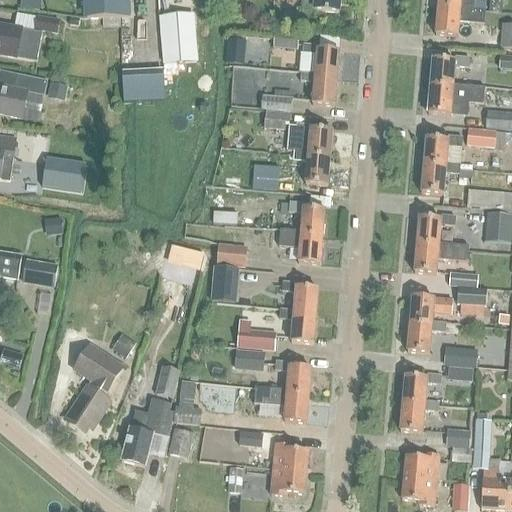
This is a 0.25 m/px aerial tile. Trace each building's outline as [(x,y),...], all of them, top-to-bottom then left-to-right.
[(20,0),(19,11),(38,13),(40,0),(20,0)] [(129,0),(86,0),(88,21),(130,20),(129,0)] [(338,15),(339,0),(303,0),(303,13),(338,15)] [(474,3),(474,0),(438,0),(438,10),(459,12),(460,8),(474,9),(474,13),(485,14),(486,4),(474,3)] [(486,4),(485,14),(499,15),(500,6),(486,4)] [(474,13),(474,9),(460,8),(459,12),(438,10),(435,38),(457,40),(458,25),(484,27),(485,14),(474,13)] [(197,64),(194,16),(159,18),(162,67),(197,64)] [(34,32),(57,37),(60,23),(37,18),(34,32)] [(22,31),(0,27),(0,57),(16,61),(36,65),(42,35),(22,31)] [(511,27),(502,27),(500,51),(511,52),(511,27)] [(299,35),(275,33),(273,50),(298,52),(299,35)] [(321,48),(340,50),(341,38),(322,36),(321,48)] [(225,65),(244,67),(245,44),(227,42),(225,65)] [(336,82),(339,54),(317,52),(317,49),(303,48),(302,57),(316,58),(315,76),(315,80),(336,82)] [(511,58),(499,58),(498,72),(511,73),(511,58)] [(468,71),(469,61),(455,60),(454,64),(433,62),(431,90),(452,92),(453,87),(454,69),(468,71)] [(165,104),(163,73),(122,75),(124,106),(165,104)] [(315,80),(315,76),(301,75),(300,84),(314,85),(312,108),(334,110),(336,82),(315,80)] [(38,125),(44,98),(47,83),(18,77),(15,92),(0,88),(0,116),(22,121),(38,125)] [(47,101),(65,104),(68,88),(50,85),(47,101)] [(483,108),(485,90),(453,87),(452,92),(431,90),(428,117),(450,119),(450,117),(467,119),(468,106),(483,108)] [(291,100),(262,98),(261,112),(290,114),(291,100)] [(290,116),(265,114),(264,131),(285,133),(285,127),(289,127),(290,116)] [(511,116),(487,114),(485,131),(511,133),(511,116)] [(310,131),(311,128),(296,126),(296,129),(289,128),(287,154),(294,154),(308,155),(308,160),(329,161),(332,133),(310,131)] [(496,134),(469,131),(467,148),(494,151),(496,134)] [(0,182),(9,184),(15,141),(0,139),(0,182)] [(424,169),(445,171),(446,166),(460,167),(462,140),(448,139),(447,143),(426,141),(424,169)] [(327,189),(329,161),(308,160),(308,155),(294,154),(293,163),(307,164),(305,187),(327,189)] [(86,167),(46,162),(42,191),(81,197),(86,167)] [(459,172),(460,167),(446,166),(445,171),(424,169),(421,196),(443,198),(445,175),(459,177),(459,180),(471,181),(471,173),(459,172)] [(254,168),(252,192),(277,194),(279,170),(254,168)] [(467,210),(511,213),(511,196),(468,193),(467,210)] [(322,240),(325,213),(303,211),(304,207),(289,206),(289,215),(302,216),(301,234),(301,238),(322,240)] [(213,215),(213,227),(237,228),(237,216),(213,215)] [(485,244),(511,245),(511,228),(511,217),(487,216),(485,244)] [(454,229),(455,220),(441,218),(440,222),(419,220),(416,248),(438,250),(439,246),(440,228),(454,229)] [(48,221),(50,237),(62,236),(60,220),(48,221)] [(301,238),(301,234),(280,232),(279,249),(299,251),(298,266),(320,268),(322,240),(301,238)] [(467,264),(469,248),(439,246),(438,250),(416,248),(414,276),(436,278),(437,262),(467,264)] [(216,268),(244,271),(247,249),(218,247),(216,268)] [(171,249),(167,267),(199,275),(204,257),(171,249)] [(0,279),(18,283),(21,263),(10,261),(10,257),(0,255),(0,279)] [(22,286),(53,292),(57,268),(26,262),(22,286)] [(239,272),(214,269),(211,303),(236,305),(239,272)] [(449,289),(477,291),(477,278),(450,276),(449,289)] [(315,320),(318,292),(296,290),(297,286),(282,285),(282,294),(295,296),(294,313),(293,318),(315,320)] [(486,292),(458,291),(457,307),(485,309),(486,292)] [(451,317),(452,303),(412,300),(409,327),(431,329),(432,325),(432,316),(451,317)] [(313,347),(315,320),(293,318),(294,313),(269,311),(268,322),(274,322),(273,331),(292,332),(291,345),(313,347)] [(497,327),(508,328),(509,318),(498,317),(497,327)] [(459,336),(459,327),(432,325),(431,329),(409,327),(407,355),(429,357),(431,334),(459,336)] [(236,350),(274,353),(275,335),(249,333),(248,342),(237,341),(236,350)] [(112,352),(127,361),(136,346),(122,337),(112,352)] [(102,390),(108,394),(123,371),(90,349),(74,372),(93,384),(89,389),(87,388),(72,412),(75,414),(68,426),(84,436),(87,430),(92,433),(111,404),(99,396),(102,390)] [(264,354),(236,352),(235,370),(262,373),(264,354)] [(476,353),(469,353),(467,371),(475,371),(476,353)] [(10,354),(6,369),(19,373),(23,358),(10,354)] [(308,399),(311,371),(289,369),(290,366),(275,364),(274,374),(288,375),(287,393),(286,397),(308,399)] [(180,374),(162,369),(155,397),(173,401),(180,374)] [(471,374),(459,373),(458,385),(469,386),(471,374)] [(440,388),(441,378),(427,377),(426,381),(405,379),(402,407),(424,408),(425,404),(426,386),(440,388)] [(196,386),(181,385),(179,409),(193,410),(196,386)] [(306,427),(308,399),(286,397),(287,393),(255,390),(254,406),(285,409),(284,425),(306,427)] [(171,407),(152,402),(148,417),(135,413),(131,431),(130,431),(121,464),(145,470),(153,437),(163,440),(171,407)] [(451,409),(438,408),(439,405),(425,404),(424,408),(402,407),(400,434),(422,436),(424,413),(451,416),(451,409)] [(174,426),(200,428),(201,412),(176,410),(174,426)] [(491,423),(475,422),(472,472),(488,473),(491,423)] [(194,437),(175,432),(169,457),(188,461),(194,437)] [(239,447),(262,448),(262,435),(240,434),(239,447)] [(467,451),(468,435),(447,434),(446,450),(452,451),(467,451)] [(306,475),(308,454),(290,452),(291,448),(275,447),(273,472),(306,475)] [(471,451),(467,451),(452,451),(451,465),(471,466),(471,451)] [(436,484),(439,458),(424,457),(423,461),(406,459),(404,481),(436,484)] [(508,511),(510,483),(510,465),(499,464),(498,474),(483,473),(480,511),(508,511)] [(243,472),(229,471),(227,495),(241,496),(243,472)] [(304,497),(306,475),(273,472),(270,498),(286,500),(286,496),(304,497)] [(434,510),(436,484),(404,481),(401,502),(419,504),(419,508),(434,510)] [(451,511),(467,511),(468,488),(453,487),(451,511)]
